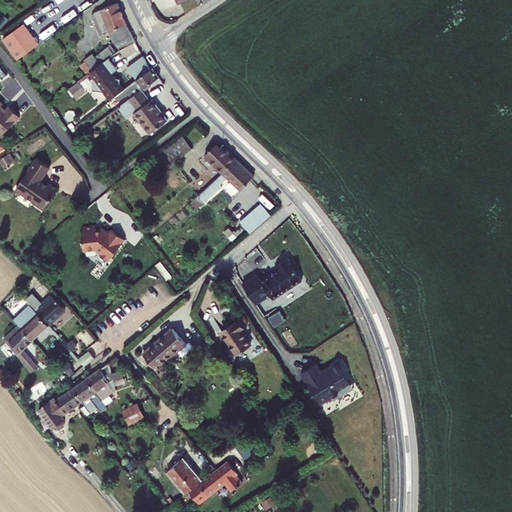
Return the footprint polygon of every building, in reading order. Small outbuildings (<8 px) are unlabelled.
[(125,23),(117,2),(90,16),(99,36),(110,32),(119,50),(134,43),(125,23)] [(23,56),(42,43),(27,21),(8,35),(23,56)] [(107,48),(93,58),(99,65),(108,58),(112,55),(107,48)] [(91,72),(99,65),(93,58),(91,56),(83,62),(91,72)] [(136,82),(150,71),(142,57),(126,69),(136,82)] [(114,66),(108,58),(99,65),(91,72),(87,74),(92,81),(91,92),(106,94),(111,100),(114,98),(121,92),(119,89),(118,80),(111,78),(109,75),(113,72),(114,66)] [(127,95),(130,99),(142,90),(159,78),(153,70),(150,71),(136,82),(121,92),(114,98),(117,102),(127,95)] [(167,120),(152,100),(150,102),(142,90),(130,99),(118,108),(126,119),(134,114),(149,134),(167,120)] [(0,97),(0,134),(3,137),(24,115),(14,105),(9,110),(5,106),(7,104),(0,97)] [(166,152),(176,165),(199,146),(189,133),(166,152)] [(224,139),(211,153),(230,171),(242,156),(224,139)] [(0,143),(0,154),(10,147),(6,140),(0,143)] [(0,158),(4,166),(17,160),(13,152),(0,157),(0,158)] [(54,165),(42,156),(21,186),(38,199),(37,201),(47,208),(63,187),(54,180),(53,182),(45,177),(54,165)] [(261,174),(242,156),(230,171),(225,176),(204,193),(210,199),(227,185),(225,182),(234,175),(248,189),(261,174)] [(204,193),(225,176),(220,171),(199,188),(204,193)] [(256,234),(277,216),(267,204),(246,222),(256,234)] [(97,242),(97,250),(110,250),(114,255),(114,258),(118,262),(121,262),(136,249),(134,248),(139,243),(128,233),(126,236),(124,233),(123,234),(118,230),(117,231),(112,231),(112,228),(99,228),(99,231),(97,231),(97,239),(97,242)] [(266,272),(251,281),(264,302),(279,293),(281,297),(311,278),(296,256),(286,263),(288,267),(271,279),(266,272)] [(32,296),(41,306),(54,321),(69,306),(56,292),(48,299),(39,289),(32,296)] [(41,306),(26,321),(38,336),(54,321),(41,306)] [(281,313),(272,317),(275,324),(285,319),(281,313)] [(246,319),(230,330),(245,352),(259,343),(249,329),(252,327),(246,319)] [(26,321),(11,335),(33,358),(38,354),(29,344),(38,336),(26,321)] [(171,362),(194,341),(182,326),(152,352),(169,372),(175,368),(171,362)] [(61,347),(70,339),(64,332),(55,340),(61,347)] [(224,349),(216,338),(205,347),(213,358),(224,349)] [(100,354),(94,347),(84,356),(90,363),(100,354)] [(44,362),(38,354),(33,358),(39,366),(44,362)] [(114,359),(94,374),(103,387),(110,396),(120,389),(117,378),(121,374),(114,359)] [(345,361),(333,369),(334,371),(327,375),(326,373),(320,365),(305,375),(324,405),(337,398),(339,401),(355,391),(352,386),(347,378),(348,374),(350,369),(345,361)] [(94,374),(79,385),(88,398),(103,387),(94,374)] [(79,385),(63,396),(73,408),(88,398),(79,385)] [(73,408),(63,396),(61,394),(43,405),(57,425),(58,425),(60,427),(62,428),(65,428),(71,424),(71,420),(69,417),(70,416),(68,411),(73,408)] [(130,423),(147,416),(140,401),(124,408),(130,423)] [(236,443),(248,458),(259,449),(248,434),(236,443)] [(182,484),(199,471),(188,454),(171,470),(182,484)] [(231,462),(223,467),(227,472),(235,467),(231,462)] [(235,467),(227,472),(234,483),(239,479),(241,477),(235,467)] [(191,489),(203,481),(205,480),(199,471),(182,484),(187,492),(191,489)] [(218,471),(205,480),(203,481),(212,496),(228,485),(229,486),(234,483),(227,472),(225,473),(218,471)] [(244,487),(239,479),(234,483),(229,486),(234,494),(244,487)] [(212,496),(203,481),(191,489),(200,502),(207,498),(206,496),(209,493),(212,496)]
